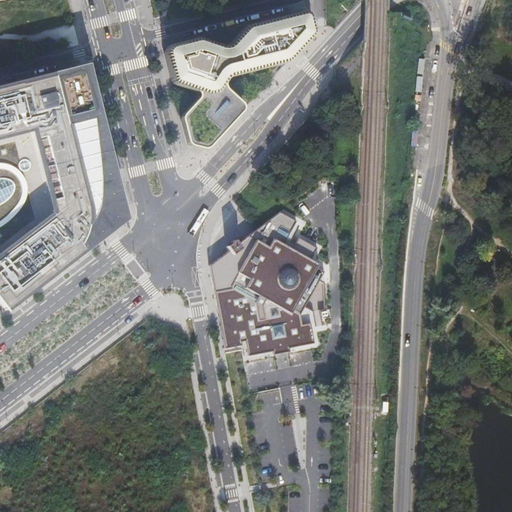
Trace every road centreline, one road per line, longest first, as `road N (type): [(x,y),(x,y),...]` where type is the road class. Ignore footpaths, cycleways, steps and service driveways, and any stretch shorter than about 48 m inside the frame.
road 1 (unclassified): [(436,0),(444,66),(412,286),(403,511)]
road 2 (residential): [(175,228),(235,511)]
road 3 (tertiary): [(0,405),(150,288),(175,228)]
road 4 (tertiary): [(166,220),(0,342)]
road 5 (tertiary): [(107,49),(144,197),(166,220)]
road 6 (tertiary): [(166,220),(169,187),(134,42)]
road 7 (tertiary): [(175,228),(216,189),(282,99)]
road 8 (tertiary): [(282,99),(166,220)]
road 9 (residential): [(287,0),(134,42)]
road 10 (tertiary): [(282,99),(375,0)]
